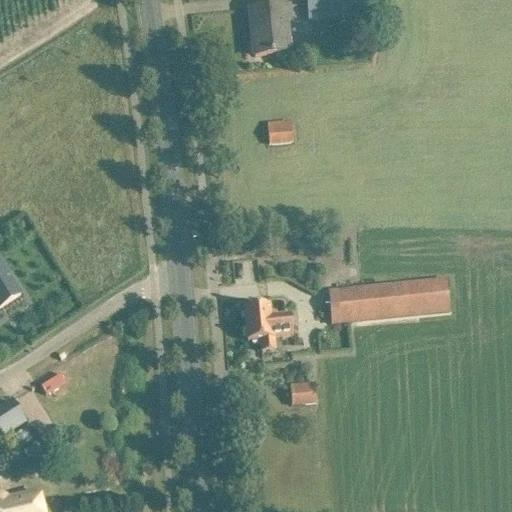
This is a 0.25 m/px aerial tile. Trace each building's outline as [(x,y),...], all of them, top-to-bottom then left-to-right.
[(367,17),(365,0),(306,0),(308,23),(367,17)] [(287,9),(269,11),(249,13),(254,59),(286,55),(283,26),(289,25),(287,9)] [(290,124),(266,126),(268,146),(288,145),(292,144),(290,124)] [(0,309),(20,297),(0,265),(0,309)] [(449,315),(447,282),(328,293),(331,325),(449,315)] [(243,311),(247,344),(260,342),(261,354),(275,353),(274,341),(292,339),(290,319),(270,321),(268,308),(243,311)] [(314,386),(309,386),(290,387),(291,408),(315,406),(314,386)] [(0,437),(21,424),(7,403),(0,407),(0,437)] [(0,511),(41,511),(37,494),(6,501),(4,499),(1,498),(0,497),(0,511)]
